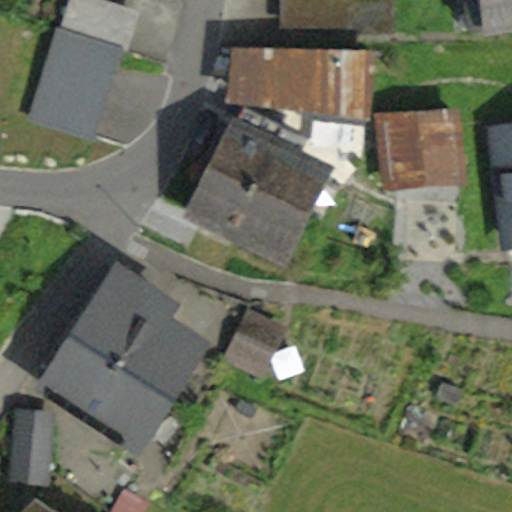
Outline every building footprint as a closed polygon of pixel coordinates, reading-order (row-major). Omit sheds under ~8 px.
[(92,0),(72,0),(63,28),(121,47),(132,13),(92,0)] [(345,26),(345,21),(355,21),(354,0),(285,0),(285,25),(345,26)] [(345,30),(388,30),(387,0),(354,0),(355,21),(345,21),(345,26),(345,30)] [(472,34),(511,27),(511,0),(485,0),(485,2),(468,4),(472,34)] [(56,50),(35,119),(94,138),(115,69),(56,50)] [(245,59),(240,98),(366,114),(372,61),(245,59)] [(385,117),(389,181),(457,172),(447,109),(385,117)] [(245,132),(229,125),(208,168),(299,213),(321,171),(277,149),(284,137),(250,121),(245,132)] [(511,131),(497,134),(510,244),(511,243),(511,131)] [(186,211),(277,257),(299,213),(208,168),(186,211)] [(99,292),(70,335),(164,397),(193,354),(149,325),(166,301),(116,268),(99,292)] [(249,318),(231,356),(258,369),(277,331),(249,318)] [(134,441),(164,397),(70,335),(41,380),(74,402),(67,412),(105,437),(112,427),(134,441)] [(20,415),(13,480),(44,483),(51,418),(20,415)] [(115,511),(140,511),(145,505),(125,494),(115,511)]
